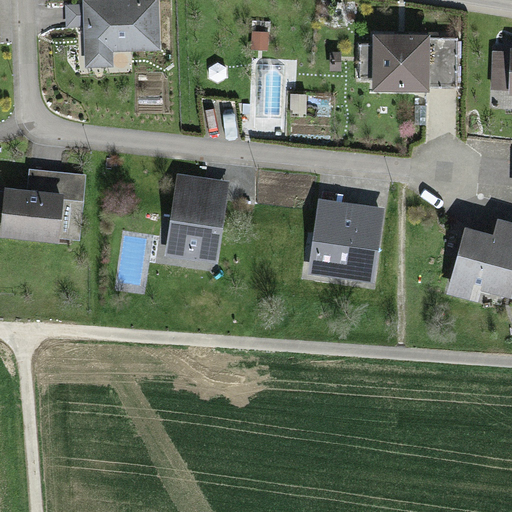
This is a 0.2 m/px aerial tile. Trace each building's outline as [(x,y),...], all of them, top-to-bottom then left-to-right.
[(162,51),(159,0),(87,0),(80,0),(84,68),(113,68),(112,53),(162,51)] [(269,31),(251,30),(251,51),(267,52),(269,31)] [(394,38),(374,36),(373,91),(431,93),(430,83),(456,85),(456,38),(394,38)] [(511,96),(511,48),(491,48),(491,95),(511,96)] [(21,192),(6,189),(6,195),(0,193),(0,214),(2,214),(1,236),(58,240),(64,198),(83,200),(87,175),(29,169),(29,192),(21,192)] [(205,179),(177,176),(164,257),(214,265),(230,181),(205,179)] [(385,210),(319,199),(305,274),(372,285),(382,242),(385,210)] [(478,230),(461,225),(446,292),(507,299),(511,284),(511,223),(499,220),(492,235),(478,230)]
